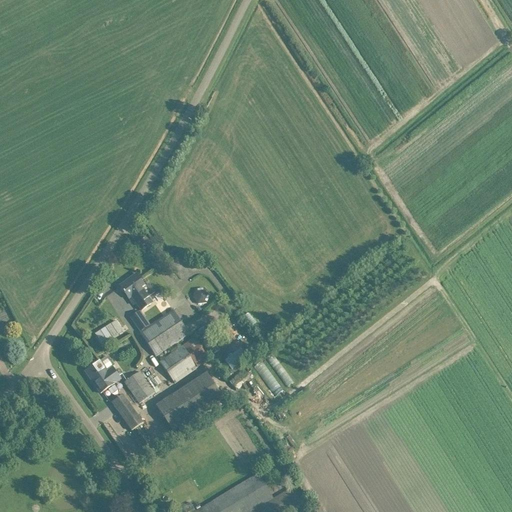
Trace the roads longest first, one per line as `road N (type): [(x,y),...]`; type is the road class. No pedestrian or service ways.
road 1 (unclassified): [(42,356),(195,109),(247,0)]
road 2 (unclassified): [(148,511),(123,457),(42,356)]
